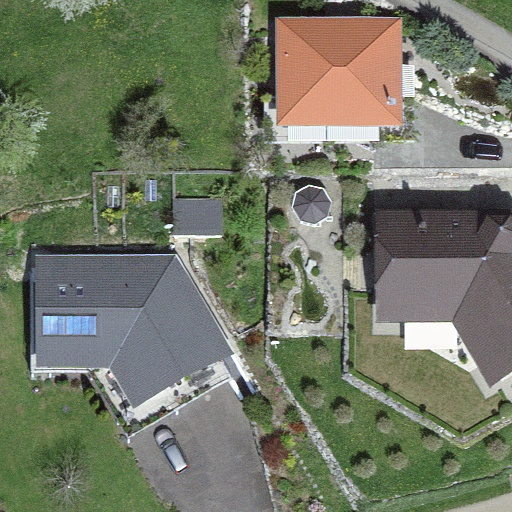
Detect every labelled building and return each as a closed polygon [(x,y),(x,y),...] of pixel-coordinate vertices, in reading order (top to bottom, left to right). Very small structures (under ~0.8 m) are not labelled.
[(395,28),(282,29),(283,129),(396,128),(395,28)] [(293,211),(300,223),(314,227),(326,219),(330,205),(322,193),(308,190),(296,197),(293,211)] [(174,200),(174,237),(221,237),(221,199),(174,200)] [(495,374),(511,364),(511,235),(508,228),(387,228),(388,313),(459,313),(495,374)] [(46,364),(115,364),(143,411),(224,364),(184,295),(141,270),(45,270),(46,364)]
